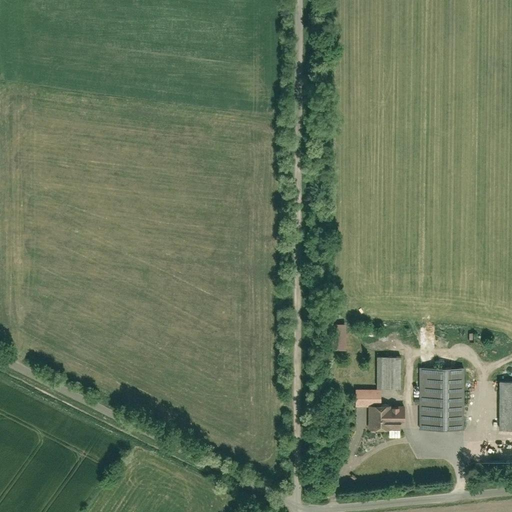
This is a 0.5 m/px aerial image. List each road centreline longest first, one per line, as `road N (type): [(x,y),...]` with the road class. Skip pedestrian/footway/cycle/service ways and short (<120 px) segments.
road 1 (residential): [(297,476),(298,0)]
road 2 (unclassified): [(0,355),(297,509)]
